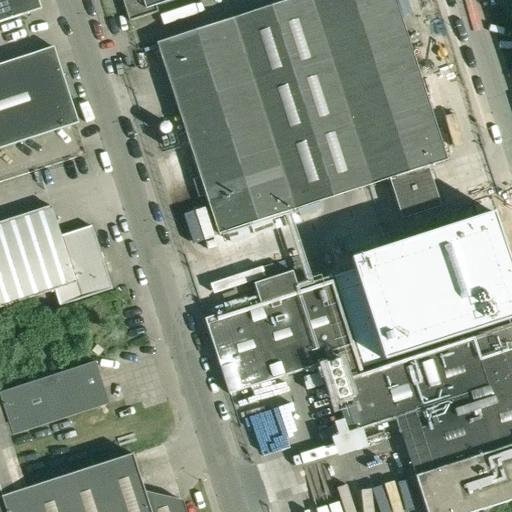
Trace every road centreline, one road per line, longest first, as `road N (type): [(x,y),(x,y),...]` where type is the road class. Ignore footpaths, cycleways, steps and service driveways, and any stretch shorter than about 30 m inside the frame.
road 1 (unclassified): [(233,511),(68,0)]
road 2 (unclassified): [(511,123),(470,0)]
